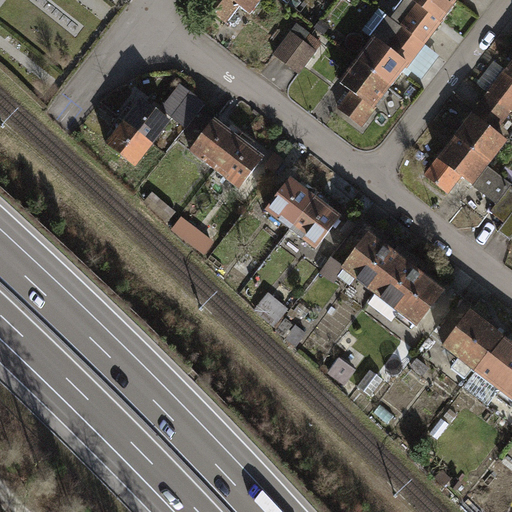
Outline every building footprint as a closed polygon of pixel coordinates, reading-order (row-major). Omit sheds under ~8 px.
[(282,0),(223,0),(220,5),(248,27),(262,8),(271,15),(282,0)] [(443,44),(475,0),(416,0),(405,16),(419,26),(443,44)] [(374,59),(411,87),(443,44),(419,26),(404,47),(390,37),(374,59)] [(319,50),(309,42),(295,58),(305,67),(319,50)] [(329,58),(319,50),(305,67),(315,75),(329,58)] [(383,126),(411,87),(374,59),(357,82),(371,93),(359,109),(383,126)] [(337,84),(328,103),(340,108),(349,90),(337,84)] [(215,94),(205,86),(192,103),(202,111),(215,94)] [(225,102),(215,94),(202,111),(211,119),(225,102)] [(139,113),(175,143),(192,122),(160,96),(149,109),(145,106),(139,113)] [(511,96),(480,139),(511,163),(511,96)] [(126,137),(158,163),(175,143),(139,113),(132,121),(136,125),(126,137)] [(206,149),(231,169),(261,133),(250,124),(246,129),(232,118),(206,149)] [(231,169),(256,189),(282,158),(267,146),(271,141),(261,133),(231,169)] [(511,163),(480,139),(449,179),(477,200),(491,182),(511,198),(511,163)] [(291,215),(316,235),(346,199),(335,190),(331,195),(316,184),(291,215)] [(316,235),(341,255),(367,224),(351,212),(355,207),(346,199),(316,235)] [(184,228),(207,247),(213,240),(189,221),(184,228)] [(360,269),(403,303),(419,284),(416,281),(430,263),(390,231),(360,269)] [(403,303),(443,335),(473,298),(430,263),(416,281),(419,284),(403,303)] [(458,346),(501,381),(511,367),(511,328),(488,309),(458,346)] [(277,320),(293,333),(299,325),(283,312),(277,320)] [(327,340),(320,335),(309,349),(315,354),(327,340)] [(349,372),(362,382),(370,373),(357,362),(349,372)] [(384,395),(400,376),(389,367),(373,387),(384,395)] [(511,367),(501,381),(511,389),(511,367)]
